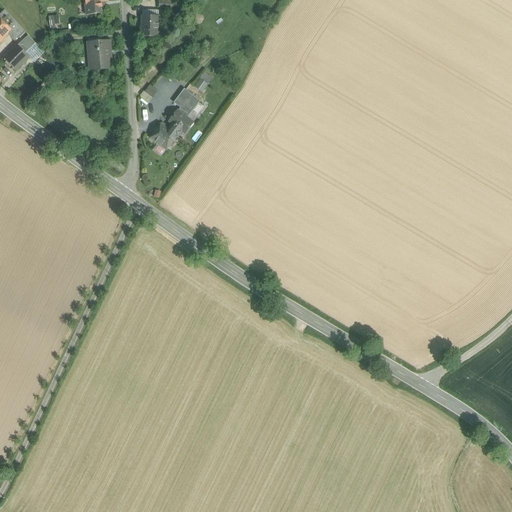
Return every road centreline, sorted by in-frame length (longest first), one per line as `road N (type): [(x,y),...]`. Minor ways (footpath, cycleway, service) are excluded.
road 1 (secondary): [(124,192),(423,386)]
road 2 (residential): [(124,192),(135,169),(124,0)]
road 3 (secondary): [(0,101),(124,192)]
